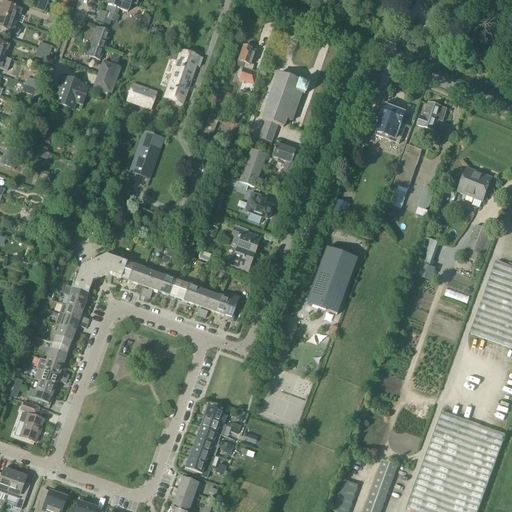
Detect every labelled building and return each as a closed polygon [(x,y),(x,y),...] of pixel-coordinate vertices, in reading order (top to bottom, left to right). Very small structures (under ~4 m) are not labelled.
[(32,0),(30,8),(44,13),(48,0),(32,0)] [(105,13),(99,11),(95,22),(109,27),(111,21),(117,24),(119,17),(117,16),(119,11),(127,14),(131,5),(136,7),(138,0),(109,0),(107,7),(105,13)] [(22,11),(2,4),(0,9),(0,16),(16,23),(18,16),(20,17),(22,11)] [(68,22),(73,10),(65,7),(61,19),(62,20),(68,22)] [(60,27),(62,20),(61,19),(50,15),(47,22),(60,27)] [(16,23),(0,16),(0,30),(18,37),(20,31),(15,29),(14,28),(16,23)] [(65,29),(68,22),(62,20),(60,27),(65,29)] [(95,27),(84,56),(100,62),(110,33),(95,27)] [(9,47),(0,43),(0,56),(3,58),(5,52),(7,53),(9,47)] [(37,50),(49,55),(50,54),(54,56),(56,50),(52,49),(52,48),(40,43),(37,50)] [(250,67),(255,52),(251,50),(243,47),(237,62),(244,64),(241,71),(238,72),(236,76),(239,79),(238,81),(253,87),(257,75),(247,71),(248,67),(250,67)] [(34,57),(47,62),(49,55),(37,50),(34,57)] [(199,58),(180,51),(163,99),(182,107),(196,67),(199,68),(202,59),(199,58)] [(117,66),(119,57),(112,55),(110,64),(117,66)] [(118,68),(102,62),(98,74),(117,81),(120,70),(120,69),(118,68)] [(92,89),(104,93),(112,95),(117,81),(98,74),(92,89)] [(265,122),(259,139),(259,140),(270,144),(277,126),(283,128),(286,121),(291,123),(301,95),(304,96),(308,86),(297,83),(298,81),(278,74),(261,120),(265,122)] [(83,84),(62,77),(54,105),(74,111),(76,105),(82,107),(88,88),(82,86),(83,84)] [(43,85),(27,79),(24,86),(40,92),(43,85)] [(126,103),(150,112),(157,93),(132,85),(126,103)] [(24,86),(22,93),(38,99),(40,92),(24,86)] [(420,117),(417,127),(434,132),(436,125),(437,125),(438,122),(442,123),(446,110),(440,108),(441,108),(428,103),(423,118),(420,117)] [(374,135),(389,141),(389,142),(398,145),(403,133),(400,132),(401,130),(400,129),(405,114),(385,106),(374,135)] [(26,118),(14,114),(11,121),(34,129),(37,122),(31,120),(26,118)] [(208,119),(202,137),(210,141),(217,122),(208,119)] [(21,132),(20,133),(31,138),(34,129),(11,121),(9,128),(21,132)] [(164,140),(142,133),(128,173),(150,181),(164,140)] [(5,151),(4,151),(2,158),(14,162),(16,155),(18,149),(7,145),(5,151)] [(271,158),(286,163),(283,172),(289,174),(292,165),(298,167),(303,153),(290,148),(289,150),(275,145),(271,158)] [(393,189),(394,189),(389,206),(401,210),(422,151),(407,146),(393,189)] [(251,150),(239,183),(239,184),(254,189),(266,156),(251,150)] [(0,161),(0,164),(11,169),(14,162),(2,158),(0,161)] [(492,179),(467,169),(457,194),(482,204),(492,179)] [(51,178),(41,174),(37,187),(42,189),(45,181),(49,182),(51,178)] [(452,193),(456,181),(449,179),(445,191),(452,193)] [(229,180),(227,186),(245,192),(248,187),(239,184),(229,180)] [(422,199),(420,203),(416,215),(425,218),(430,203),(428,202),(433,190),(426,187),(421,199),(422,199)] [(244,210),(246,210),(244,214),(268,223),(273,207),(264,204),(265,202),(259,200),(261,197),(251,193),(244,210)] [(330,216),(343,221),(349,205),(336,200),(330,216)] [(234,237),(230,248),(234,249),(253,256),(257,244),(248,241),(250,235),(247,234),(248,231),(234,226),(231,236),(234,237)] [(467,249),(481,255),(489,231),(475,226),(467,249)] [(210,227),(207,237),(214,240),(218,230),(210,227)] [(230,260),(228,260),(226,266),(238,271),(240,264),(249,267),(253,256),(234,249),(230,260)] [(335,316),(336,316),(357,260),(325,249),(305,305),(325,312),(326,309),(336,313),(335,316)] [(200,252),(199,255),(198,259),(210,264),(213,256),(200,252)] [(109,275),(105,256),(92,263),(80,268),(92,283),(96,281),(97,279),(99,278),(102,276),(105,277),(109,275)] [(109,275),(111,276),(121,279),(126,264),(105,256),(109,275)] [(511,267),(496,262),(470,335),(511,349),(511,267)] [(121,279),(127,282),(138,286),(143,270),(133,266),(133,267),(126,264),(121,279)] [(92,283),(80,268),(72,289),(87,295),(91,285),(92,283)] [(143,270),(138,286),(148,290),(154,274),(144,270),(143,270)] [(154,274),(148,290),(158,293),(164,277),(164,276),(163,277),(154,274)] [(158,293),(168,297),(169,297),(176,299),(181,284),(174,281),(174,280),(164,277),(158,293)] [(176,299),(183,302),(182,302),(193,306),(199,290),(188,286),(181,284),(176,299)] [(87,295),(72,289),(66,287),(63,296),(69,298),(66,306),(65,307),(82,313),(86,302),(85,301),(87,295)] [(199,290),(193,306),(203,310),(209,294),(199,291),(199,290)] [(218,298),(209,294),(203,310),(213,314),(219,297),(218,298)] [(224,317),(227,318),(226,320),(232,322),(236,311),(234,310),(238,299),(231,296),(229,301),(219,297),(213,314),(224,317)] [(62,305),(59,315),(78,322),(86,325),(88,321),(80,318),(82,313),(65,307),(66,306),(62,305)] [(75,332),(78,323),(80,324),(79,327),(85,330),(86,325),(78,322),(59,315),(55,325),(58,327),(58,326),(75,332)] [(49,343),(53,344),(68,350),(70,343),(71,343),(75,332),(58,326),(58,327),(55,336),(52,335),(49,343)] [(49,351),(46,362),(47,362),(62,368),(66,357),(65,357),(68,350),(53,344),(50,351),(49,351)] [(38,370),(43,372),(58,378),(67,380),(68,376),(60,373),(62,368),(47,362),(46,362),(40,360),(36,370),(38,370)] [(34,380),(39,382),(40,382),(55,388),(57,382),(65,385),(67,380),(58,378),(43,372),(38,370),(34,380)] [(27,398),(39,402),(38,404),(49,408),(52,401),(49,401),(50,398),(51,398),(55,388),(40,382),(39,382),(35,392),(30,390),(27,398)] [(36,417),(39,409),(24,404),(21,411),(36,417)] [(207,404),(202,419),(219,425),(219,424),(224,410),(207,404)] [(414,511),(477,511),(505,436),(442,413),(407,509),(414,511)] [(20,438),(35,444),(43,421),(28,416),(20,438)] [(199,429),(215,435),(220,437),(222,437),(225,427),(219,424),(219,425),(202,419),(199,429)] [(199,429),(195,439),(212,445),(216,446),(220,437),(215,435),(199,429)] [(192,449),(208,455),(214,457),(214,458),(218,447),(216,446),(212,445),(195,439),(192,449)] [(188,459),(187,459),(210,467),(214,457),(208,455),(192,449),(188,459)] [(184,470),(200,476),(199,477),(205,480),(210,467),(187,459),(184,470)] [(382,461),(363,511),(381,511),(398,467),(382,461)] [(0,494),(7,496),(15,474),(8,471),(7,474),(2,472),(1,475),(0,474),(0,494)] [(7,496),(17,500),(14,509),(20,511),(25,499),(30,485),(24,483),(25,480),(21,479),(22,476),(15,474),(7,496)] [(198,485),(182,479),(178,489),(194,495),(198,485)] [(343,482),(333,511),(336,511),(349,511),(358,487),(343,482)] [(194,495),(178,489),(174,500),(191,505),(194,495)] [(61,511),(66,498),(65,498),(64,498),(64,497),(58,494),(57,496),(54,494),(54,496),(51,495),(52,494),(49,493),(49,492),(47,498),(40,496),(34,511),(61,511)] [(170,510),(171,510),(176,511),(188,511),(191,505),(174,500),(170,510)] [(94,511),(96,509),(95,509),(92,508),(92,509),(90,508),(90,507),(87,506),(87,505),(81,503),(80,504),(79,503),(78,503),(74,511),(94,511)]
